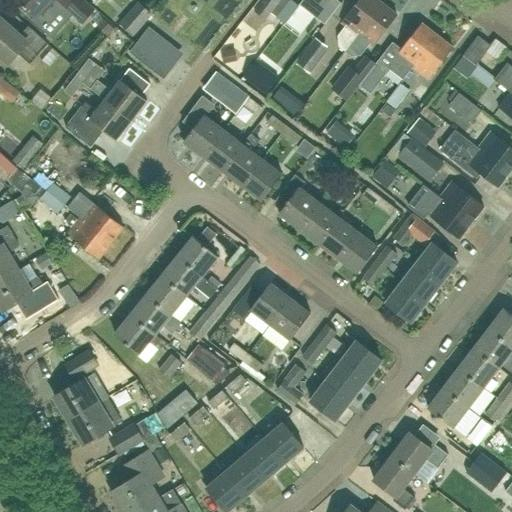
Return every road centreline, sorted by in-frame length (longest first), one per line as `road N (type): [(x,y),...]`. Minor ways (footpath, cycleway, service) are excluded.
road 1 (residential): [(423,359),(193,192)]
road 2 (residential): [(0,360),(104,298),(193,192)]
road 3 (residential): [(281,511),(359,447),(423,359)]
road 4 (tertiary): [(86,511),(0,366)]
road 5 (residential): [(193,192),(163,165),(160,138),(207,62)]
road 6 (residential): [(423,359),(511,246)]
